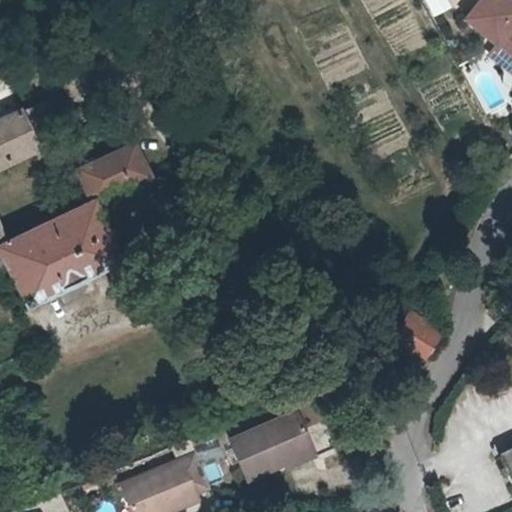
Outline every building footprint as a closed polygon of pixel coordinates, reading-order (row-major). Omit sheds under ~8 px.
[(448,0),(423,0),(432,17),(452,7),(448,0)] [(511,68),(511,9),(504,4),(499,0),(489,0),(468,28),(471,31),(500,53),(497,57),(511,68)] [(511,68),(497,57),(492,63),(511,78),(511,68)] [(0,167),(38,151),(21,114),(0,124),(0,167)] [(0,262),(24,314),(121,266),(96,209),(148,184),(134,149),(81,175),(93,205),(3,247),(0,241),(0,262)] [(261,473),(298,457),(297,452),(326,438),(312,406),(245,434),(261,473)] [(331,450),(326,438),(297,452),(298,457),(301,463),(331,450)] [(511,448),(499,455),(511,483),(511,482),(511,448)] [(198,454),(124,483),(135,511),(170,511),(200,500),(198,493),(212,488),(198,454)]
